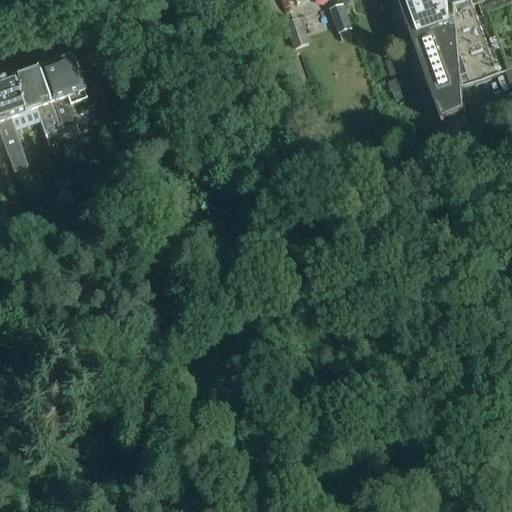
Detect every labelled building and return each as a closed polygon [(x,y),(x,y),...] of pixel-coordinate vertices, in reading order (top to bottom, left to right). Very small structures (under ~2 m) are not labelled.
[(396,0),(442,127),(445,126),(444,124),(465,117),(463,90),(502,76),(498,66),(495,67),(478,21),(484,19),(479,6),(495,0),(506,0),(396,0)] [(352,32),(343,9),(331,13),(340,36),(352,32)] [(300,23),(288,27),(296,51),(309,47),(300,23)] [(384,64),(390,79),(404,74),(398,58),(384,64)] [(52,67),(36,73),(48,109),(47,110),(56,135),(58,134),(61,144),(79,137),(76,127),(75,128),(69,109),(98,99),(85,61),(71,66),(70,61),(67,62),(67,61),(62,59),(54,62),(52,67)] [(28,75),(10,82),(26,129),(41,124),(46,138),(50,147),(61,144),(58,134),(56,135),(47,110),(48,109),(36,73),(35,74),(35,72),(28,75)] [(0,83),(0,138),(1,138),(9,158),(15,176),(27,171),(29,171),(22,154),(23,153),(15,133),(26,129),(10,82),(10,80),(0,83)] [(403,103),(395,82),(389,85),(397,105),(403,103)] [(27,171),(15,176),(19,185),(30,181),(27,171)] [(5,207),(0,208),(0,225),(4,224),(3,220),(9,218),(5,207)]
